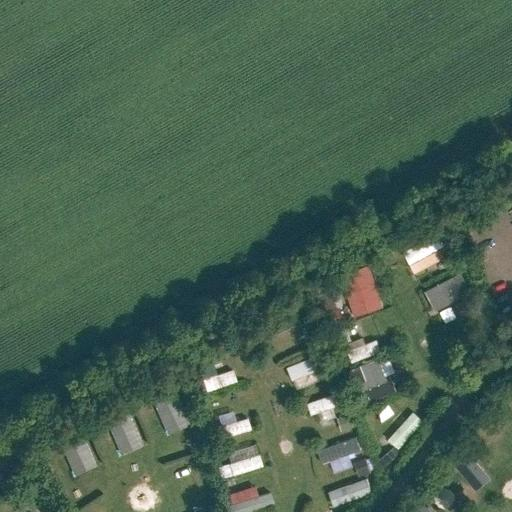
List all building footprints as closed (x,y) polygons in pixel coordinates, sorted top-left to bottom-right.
[(440,230),(400,252),(413,275),(453,253),(440,230)] [(436,312),(471,294),(461,274),(425,292),(436,312)] [(421,286),(432,280),(430,275),(419,281),(421,286)] [(340,318),(369,310),(365,300),(337,309),(340,318)] [(376,342),(346,349),(349,360),(379,353),(376,342)] [(234,382),(231,369),(213,374),(210,362),(197,366),(203,390),(234,382)] [(154,405),(163,426),(185,416),(176,395),(154,405)] [(335,395),(306,401),(309,412),(337,406),(335,395)] [(218,436),(248,431),(246,418),(233,420),(232,411),(215,414),(218,436)] [(344,431),(357,427),(352,414),(340,418),(344,431)] [(119,445),(140,436),(131,415),(109,424),(119,445)] [(407,421),(384,443),(392,451),(415,429),(407,421)] [(71,466),(92,457),(82,436),(62,445),(71,466)] [(328,462),(331,472),(351,466),(347,454),(360,449),(355,436),(316,450),(321,464),(328,462)] [(225,451),(228,463),(216,466),(218,477),(259,467),(254,444),(225,451)] [(361,476),(372,472),(367,459),(356,463),(361,476)] [(464,491),(458,477),(443,476),(434,487),(440,500),(455,502),(464,491)] [(231,511),(249,511),(275,504),(271,493),(230,505),(231,511)]
